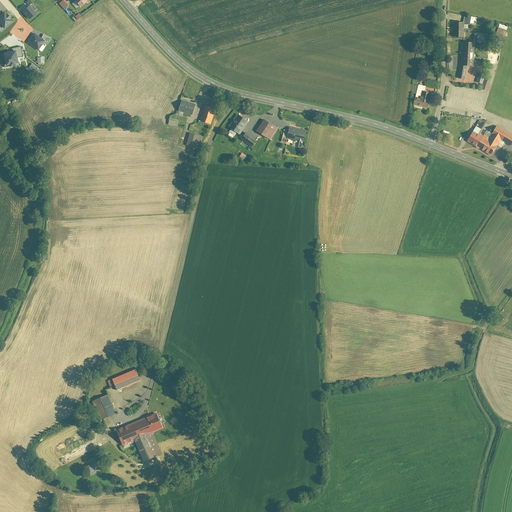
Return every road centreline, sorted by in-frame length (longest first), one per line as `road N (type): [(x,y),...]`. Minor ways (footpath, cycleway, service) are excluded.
road 1 (secondary): [(430,143),(217,86),(177,59),(123,0)]
road 2 (track): [(0,340),(42,257),(47,210),(0,91)]
road 3 (residential): [(430,143),(449,0)]
